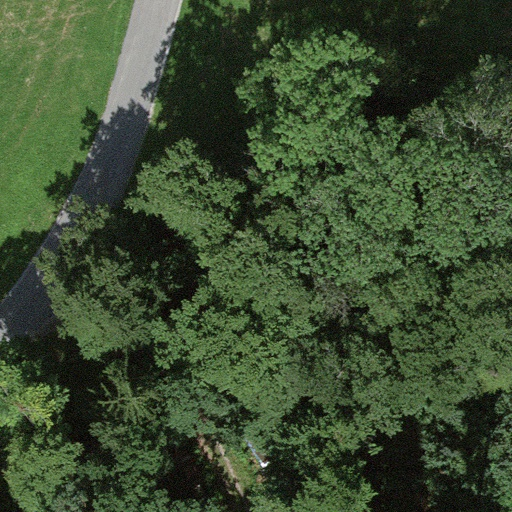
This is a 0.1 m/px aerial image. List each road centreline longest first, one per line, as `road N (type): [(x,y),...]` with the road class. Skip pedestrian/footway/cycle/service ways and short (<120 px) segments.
road 1 (unclassified): [(157,0),(83,243),(0,361)]
road 2 (track): [(83,243),(202,391),(241,483),(267,511)]
